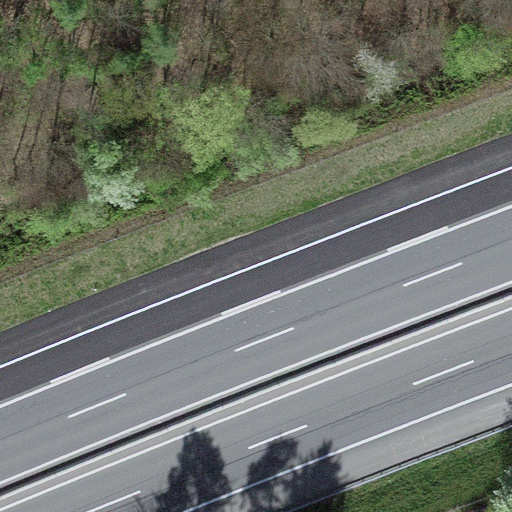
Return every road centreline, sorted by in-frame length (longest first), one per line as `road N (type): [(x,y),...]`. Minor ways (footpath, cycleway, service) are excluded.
road 1 (motorway): [(511,243),(0,445)]
road 2 (motorway): [(88,511),(511,346)]
